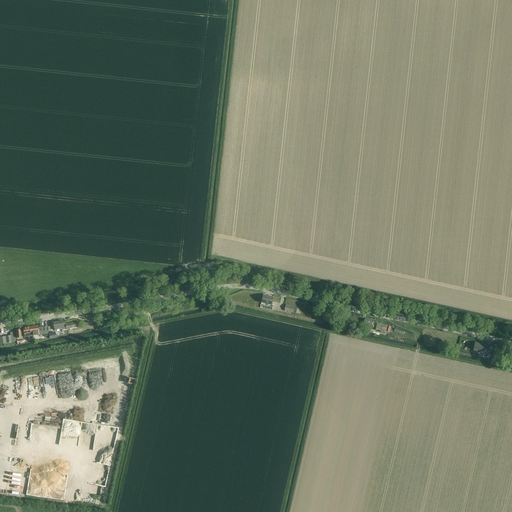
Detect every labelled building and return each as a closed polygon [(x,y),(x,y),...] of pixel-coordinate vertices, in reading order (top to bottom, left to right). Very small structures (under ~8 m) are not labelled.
[(273,297),(262,295),(261,303),(271,305),(273,297)] [(297,307),(286,305),(284,311),(295,313),(297,307)] [(373,328),(374,320),(365,318),(364,323),(369,324),(368,327),(373,328)] [(62,321),(53,322),(54,328),(54,329),(54,330),(64,329),(66,328),(65,324),(63,324),(63,322),(62,321)] [(387,326),(377,323),(376,330),(376,331),(381,332),(386,333),(387,326)] [(31,327),(32,335),(39,334),(39,332),(43,331),(47,330),(46,326),(43,327),(38,328),(38,326),(31,327)] [(24,331),(21,331),(22,333),(24,333),(24,334),(25,337),(32,336),(32,335),(31,327),(23,328),(24,331)] [(0,343),(12,342),(16,341),(14,332),(10,333),(10,336),(0,337),(0,343)] [(484,352),(486,345),(475,343),(474,350),(484,352)] [(491,358),(491,359),(497,361),(499,354),(492,352),(492,353),(491,358)]
